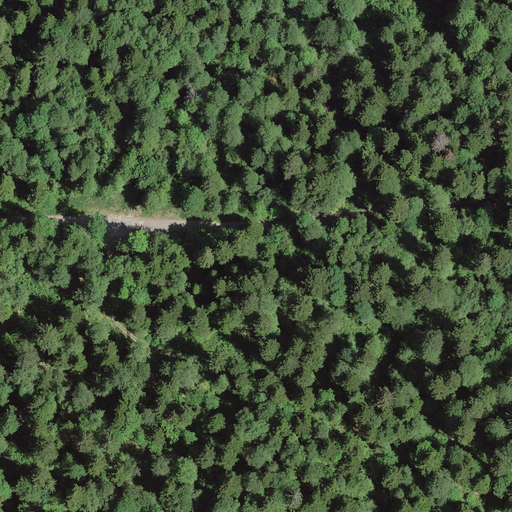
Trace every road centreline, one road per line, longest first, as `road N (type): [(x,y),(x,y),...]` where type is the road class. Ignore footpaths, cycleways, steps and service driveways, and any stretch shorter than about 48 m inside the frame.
road 1 (track): [(511,466),(428,427),(286,392),(134,337),(102,301),(114,218)]
road 2 (track): [(511,207),(389,204),(204,223),(0,221)]
road 3 (track): [(511,49),(439,30),(177,0)]
